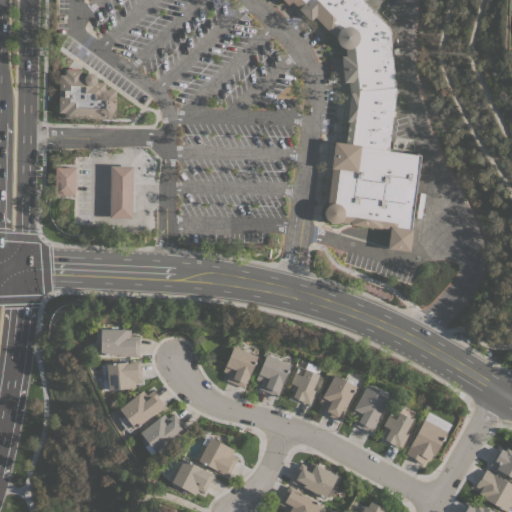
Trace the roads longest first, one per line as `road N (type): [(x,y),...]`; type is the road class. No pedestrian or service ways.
road 1 (secondary): [(165,273),(245,281),(354,312),(511,398)]
road 2 (residential): [(435,499),(319,439),(212,404),(184,383),(172,356)]
road 3 (secondary): [(21,266),(27,0)]
road 4 (secondary): [(0,436),(21,266)]
road 5 (secondary): [(21,266),(165,273)]
road 6 (residential): [(498,390),(427,511)]
